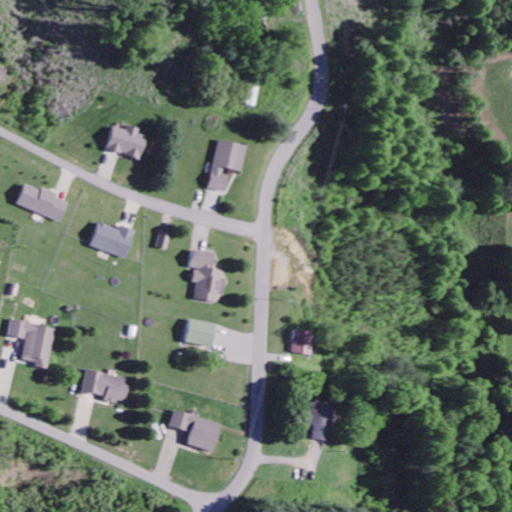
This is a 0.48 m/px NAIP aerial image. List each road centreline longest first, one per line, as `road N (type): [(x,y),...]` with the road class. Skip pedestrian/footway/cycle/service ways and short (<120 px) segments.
road 1 (residential): [(209,511),(242,473),(254,435),(268,192),(320,83),(311,0)]
road 2 (residential): [(212,509),(0,411)]
